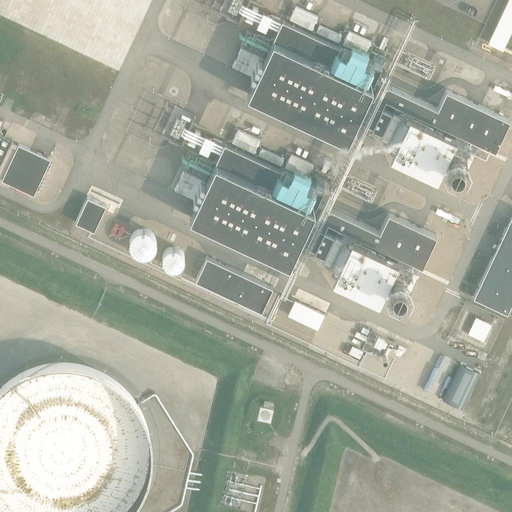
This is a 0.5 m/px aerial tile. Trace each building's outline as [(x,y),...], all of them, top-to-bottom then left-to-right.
[(506,49),(511,35),(511,0),(507,0),(490,42),(506,49)] [(496,151),(511,119),(446,89),(437,108),(375,78),(381,65),(282,18),(264,56),(236,43),(226,64),(254,77),(246,93),(346,140),(354,124),(356,118),(373,126),(372,128),(382,133),(392,112),(382,107),(385,100),(496,151)] [(0,175),(44,196),(59,163),(0,135),(0,175)] [(196,201),(189,216),(289,263),(291,257),(295,250),(297,244),(315,252),(314,254),(324,259),(333,238),(323,233),(327,226),(394,257),(423,271),(437,238),(387,215),(379,234),(316,204),(323,191),(223,144),(222,146),(217,157),(205,182),(196,201)] [(184,168),(175,188),(197,199),(206,179),(184,168)] [(94,230),(106,205),(87,196),(75,222),(94,230)] [(508,313),(511,303),(511,215),(473,296),(508,313)] [(273,287),(206,256),(195,279),(262,310),(273,287)] [(254,274),(256,268),(247,265),(245,271),(254,274)] [(319,313),(289,299),(283,314),(312,328),(319,313)] [(487,325),(472,318),(467,327),(464,334),(479,341),(487,325)] [(404,350),(399,347),(386,341),(383,348),(401,357),(404,350)] [(439,354),(422,390),(442,399),(459,363),(439,354)] [(0,511),(135,511),(152,486),(159,450),(151,412),(126,379),(97,361),(72,356),(37,359),(9,373),(0,381),(0,511)] [(459,363),(442,399),(462,409),(479,373),(459,363)]
